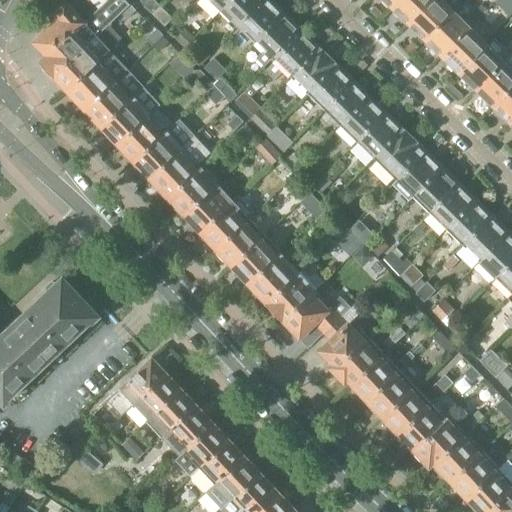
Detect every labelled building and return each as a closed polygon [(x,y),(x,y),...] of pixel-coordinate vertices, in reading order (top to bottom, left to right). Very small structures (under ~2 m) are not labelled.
[(48,55),(40,63),(54,77),(55,76),(62,70),(88,46),(98,36),(109,25),(121,13),(130,5),(126,0),(107,0),(108,1),(84,22),(74,32),(48,55)] [(152,14),(160,6),(154,0),(142,0),(141,2),(152,14)] [(199,0),(216,16),(219,13),(231,0),(199,0)] [(231,0),(219,13),(235,29),(263,0),(231,0)] [(269,0),(263,0),(235,29),(252,45),(284,12),(277,5),(274,5),(269,0)] [(409,24),(431,0),(399,0),(392,7),(393,8),(393,12),(399,17),(402,17),(409,24)] [(441,0),(431,0),(409,24),(416,30),(416,34),(421,39),(424,39),(425,40),(453,11),(441,0)] [(39,44),(39,45),(48,55),(74,32),(84,22),(65,2),(64,3),(50,16),(50,21),(54,25),(39,39),(39,44)] [(130,5),(121,13),(122,15),(127,19),(136,11),(132,6),(130,5)] [(172,18),(160,6),(152,14),(164,27),(172,18)] [(453,11),(425,40),(426,41),(426,44),(432,49),(434,49),(435,49),(441,55),(469,27),(464,22),(453,11)] [(284,12),(252,45),(260,53),(254,60),(263,68),(269,61),(299,30),(292,22),(292,19),(284,12)] [(62,70),(55,76),(67,89),(99,61),(122,38),(109,25),(98,36),(88,46),(62,70)] [(469,27),(441,55),(448,62),(448,65),(453,70),(457,70),(457,71),(473,55),(482,45),(485,42),(469,27)] [(174,38),(184,48),(194,38),(184,28),(174,38)] [(154,46),(164,37),(157,30),(148,39),(154,46)] [(272,64),(264,72),(273,81),(281,73),(288,80),(320,47),(313,40),(310,40),(299,30),(269,61),(272,64)] [(160,53),(169,43),(164,37),(154,46),(160,53)] [(487,45),(460,73),(460,74),(460,77),(466,83),(470,83),(477,90),(505,61),(508,58),(511,53),(511,43),(505,50),(493,39),(487,45)] [(320,47),(288,80),(305,96),(337,63),(320,47)] [(505,61),(477,90),(484,97),(484,100),(490,106),(493,106),(493,107),(511,87),(511,53),(508,58),(505,61)] [(99,61),(67,89),(75,97),(76,99),(76,103),(81,108),(85,108),(115,81),(117,80),(99,61)] [(337,63),(305,96),(322,112),(352,81),(345,74),(345,71),(337,63)] [(115,81),(85,108),(92,116),(93,120),(97,125),(101,125),(143,87),(127,70),(117,80),(115,81)] [(352,81),(322,112),(338,128),(370,96),(362,88),(359,88),(352,81)] [(225,97),(215,87),(215,86),(206,94),(216,105),(225,97)] [(143,87),(101,125),(103,128),(104,131),(108,136),(112,137),(117,143),(148,115),(152,111),(157,107),(160,104),(143,87)] [(511,87),(493,107),(494,107),(494,110),(500,116),(503,116),(510,122),(511,119),(511,87)] [(246,93),(239,100),(254,115),(261,108),(251,98),(246,93)] [(370,96),(338,128),(355,144),(385,113),(378,106),(378,103),(370,96)] [(148,115),(117,143),(120,145),(120,149),(125,154),(128,154),(134,160),(166,131),(173,125),(157,107),(152,111),(148,115)] [(262,129),(272,118),(263,109),(253,120),(262,129)] [(385,113),(355,144),(372,160),(403,128),(396,120),(393,120),(385,113)] [(234,131),(243,122),(237,115),(228,124),(234,131)] [(166,131),(134,160),(142,168),(142,171),(146,176),(149,176),(151,178),(182,148),(189,141),(195,136),(179,119),(173,125),(166,131)] [(246,124),(236,134),(246,144),(255,134),(246,124)] [(293,142),(276,126),(266,135),(284,152),(293,142)] [(403,128),(372,160),(395,182),(425,152),(418,145),(419,143),(403,128)] [(182,148),(151,178),(152,179),(152,182),(156,187),(159,187),(166,195),(198,165),(205,158),(189,141),(182,148)] [(281,156),(280,155),(271,146),(262,156),(271,165),(281,156)] [(299,168),(307,159),(299,150),(290,159),(299,168)] [(425,152),(395,182),(411,198),(441,168),(441,167),(441,164),(435,159),(432,159),(425,152)] [(200,168),(169,197),(176,205),(176,208),(181,213),(184,213),(185,214),(216,184),(200,168)] [(441,168),(411,198),(428,215),(458,184),(451,177),(451,174),(445,168),(442,168),(441,168)] [(216,184),(185,214),(186,216),(186,219),(191,224),(194,224),(201,231),(232,202),(216,184)] [(458,184),(428,215),(445,231),(476,199),(468,191),(465,191),(458,184)] [(340,193),(332,202),(337,208),(347,200),(340,193)] [(232,202),(201,231),(205,236),(208,239),(208,242),(212,247),(216,247),(217,248),(249,219),(257,211),(241,194),(232,202)] [(310,194),(300,203),(306,210),(310,206),(316,200),(310,194)] [(476,199),(445,231),(461,247),(491,216),(484,209),(484,206),(476,199)] [(491,216),(461,247),(478,263),(509,231),(501,223),(498,224),(491,216)] [(249,219),(217,248),(218,250),(218,253),(230,265),(233,265),(265,236),(249,219)] [(347,227),(335,239),(349,254),(362,242),(357,237),(347,227)] [(511,233),(509,231),(478,263),(495,279),(511,261),(511,233)] [(265,236),(233,265),(240,273),(240,276),(244,281),(247,281),(249,282),(280,253),(265,236)] [(373,254),(363,244),(354,252),(364,262),(373,254)] [(392,252),(384,260),(399,276),(411,265),(405,259),(402,262),(392,252)] [(280,253),(249,282),(250,284),(250,287),(255,292),(258,292),(265,299),(297,270),(280,253)] [(453,255),(442,266),(449,272),(459,260),(453,255)] [(511,261),(495,279),(511,295),(511,294),(511,261)] [(267,302),(266,303),(282,320),(315,289),(323,282),(317,276),(310,278),(302,269),(299,272),(267,302)] [(415,294),(425,283),(418,277),(408,286),(415,294)] [(49,293),(10,329),(2,321),(5,318),(0,312),(0,397),(5,402),(97,316),(63,280),(56,286),(55,284),(51,283),(47,287),(47,291),(49,293)] [(425,283),(415,294),(424,302),(436,290),(427,282),(425,283)] [(315,289),(282,320),(293,332),(294,331),(300,337),(314,324),(332,307),(315,289)] [(332,307),(314,324),(324,334),(341,317),(351,308),(353,306),(343,296),(332,307)] [(432,311),(442,322),(454,309),(444,299),(432,311)] [(341,317),(324,334),(330,341),(325,346),(329,351),(325,354),(326,355),(325,359),(332,366),(332,367),(334,370),(369,337),(353,320),(348,324),(341,317)] [(466,326),(458,317),(457,317),(446,327),(456,336),(466,326)] [(448,356),(456,349),(441,332),(433,340),(448,356)] [(334,370),(334,374),(339,379),(343,379),(345,381),(348,378),(353,384),(384,353),(369,337),(334,370)] [(406,365),(419,353),(413,347),(400,359),(406,365)] [(496,377),(497,377),(506,367),(507,367),(491,350),(480,361),(496,377)] [(353,384),(352,388),(358,393),(362,393),(369,400),(401,371),(384,353),(353,384)] [(152,358),(118,391),(132,406),(165,375),(163,374),(164,371),(158,365),(155,365),(151,360),(152,359),(152,358)] [(497,377),(509,389),(511,385),(511,373),(506,367),(497,377)] [(369,401),(368,404),(373,410),(377,409),(384,417),(416,387),(401,371),(369,400),(369,401)] [(165,375),(132,406),(147,421),(179,390),(178,389),(179,387),(173,380),(170,381),(165,375)] [(385,417),(384,421),(389,427),(393,426),(400,434),(432,404),(416,387),(384,417),(385,417)] [(179,390),(147,421),(161,436),(193,406),(193,405),(193,402),(188,396),(185,396),(179,390)] [(400,434),(399,438),(405,443),(409,443),(416,450),(448,420),(432,404),(400,434)] [(98,420),(100,419),(107,412),(102,406),(93,414),(98,420)] [(193,406),(161,436),(176,451),(179,455),(182,452),(212,425),(208,421),(207,420),(208,417),(202,411),(199,412),(193,406)] [(472,429),(484,417),(478,411),(465,422),(472,429)] [(416,450),(415,454),(421,460),(424,459),(431,467),(431,466),(432,467),(468,433),(452,416),(448,420),(416,450)] [(117,420),(110,427),(115,433),(123,426),(117,420)] [(180,456),(176,459),(191,475),(200,467),(208,460),(210,460),(216,455),(216,452),(227,442),(222,436),(222,433),(216,426),(214,427),(212,425),(182,452),(179,455),(180,456)] [(87,433),(91,438),(98,432),(93,427),(87,433)] [(91,438),(87,433),(80,440),(85,445),(91,438)] [(468,433),(432,467),(439,475),(443,474),(443,475),(445,473),(452,481),(484,450),(468,433)] [(85,445),(80,440),(73,446),(78,451),(83,446),(85,445)] [(200,467),(191,475),(207,491),(215,483),(223,476),(225,476),(231,471),(231,469),(243,458),(237,452),(238,449),(232,443),(229,443),(228,442),(227,442),(216,452),(216,455),(210,460),(208,460),(200,467)] [(0,446),(0,452),(5,456),(9,450),(1,445),(0,446)] [(78,451),(73,446),(66,452),(71,457),(73,455),(78,451)] [(137,446),(129,453),(136,461),(144,453),(137,446)] [(84,447),(75,457),(96,474),(104,464),(84,447)] [(5,456),(13,461),(17,455),(9,450),(5,456)] [(452,481),(451,485),(457,491),(461,491),(466,496),(468,499),(501,468),(484,450),(452,481)] [(71,457),(66,452),(60,459),(64,464),(71,457)] [(13,461),(21,466),(25,460),(17,455),(13,461)] [(207,491),(205,493),(220,509),(231,499),(239,492),(241,492),(247,487),(246,484),(258,474),(252,468),(253,465),(247,459),(244,460),(243,458),(231,469),(231,471),(225,476),(223,476),(215,483),(207,491)] [(21,466),(29,470),(32,465),(25,460),(21,466)] [(468,499),(468,503),(473,509),(477,508),(480,511),(487,511),(511,489),(511,479),(501,468),(468,499)] [(231,500),(220,509),(222,511),(257,511),(263,506),(260,503),(272,492),(268,487),(269,486),(268,484),(268,482),(262,475),(260,476),(258,474),(246,484),(247,487),(241,492),(239,492),(231,499),(231,500)] [(511,511),(511,489),(487,511),(511,511)] [(0,511),(5,511),(15,497),(8,492),(0,505),(0,511)] [(263,506),(257,511),(290,511),(292,510),(290,509),(291,506),(285,500),(283,500),(281,498),(279,499),(275,495),(273,492),(272,492),(260,503),(263,506)]
